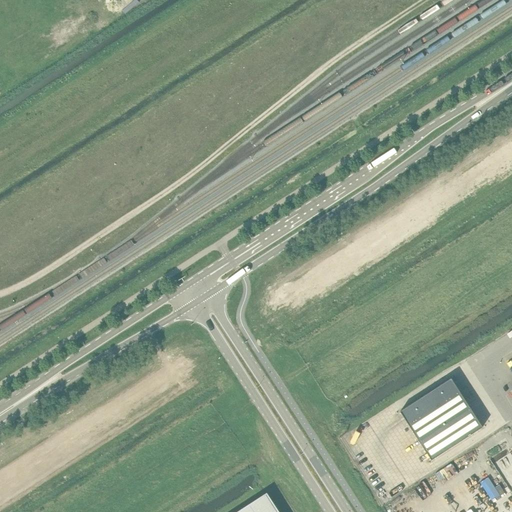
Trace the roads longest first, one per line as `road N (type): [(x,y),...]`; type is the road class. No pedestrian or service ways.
road 1 (tertiary): [(511,82),(188,283)]
road 2 (tertiary): [(207,295),(426,149),(511,82)]
road 3 (unclassified): [(347,511),(207,295)]
road 4 (unclassified): [(195,303),(330,511)]
road 5 (tertiary): [(188,283),(29,395)]
road 6 (tertiary): [(29,395),(195,303)]
